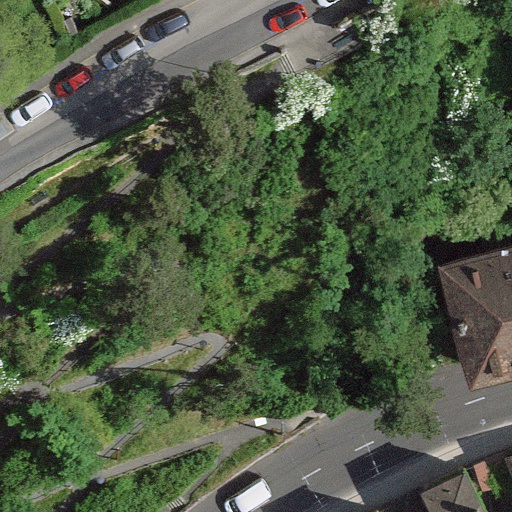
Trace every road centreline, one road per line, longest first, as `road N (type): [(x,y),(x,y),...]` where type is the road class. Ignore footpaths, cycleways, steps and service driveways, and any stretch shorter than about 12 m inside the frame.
road 1 (residential): [(304,0),(0,178)]
road 2 (tertiary): [(280,511),(511,412)]
